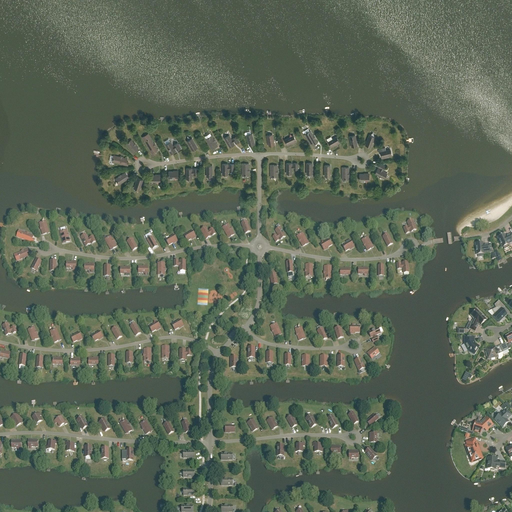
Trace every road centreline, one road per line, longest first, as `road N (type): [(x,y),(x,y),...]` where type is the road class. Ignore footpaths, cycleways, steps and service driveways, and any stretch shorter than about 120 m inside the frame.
road 1 (residential): [(219,354),(178,337),(71,351),(0,342)]
road 2 (residential): [(210,441),(0,435)]
road 3 (residential): [(252,246),(141,258),(56,249)]
road 4 (residential): [(210,441),(342,436)]
road 5 (residential): [(397,255),(335,259),(266,248)]
